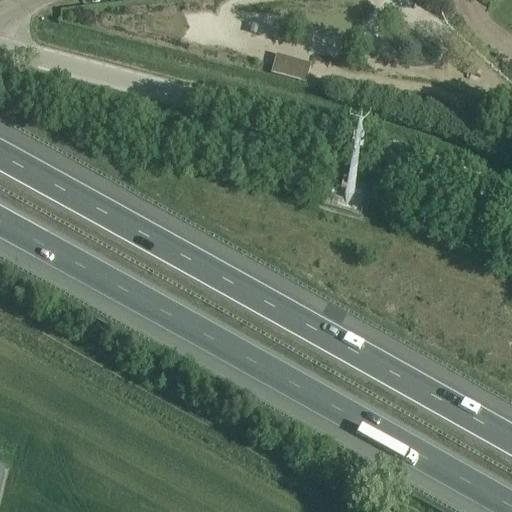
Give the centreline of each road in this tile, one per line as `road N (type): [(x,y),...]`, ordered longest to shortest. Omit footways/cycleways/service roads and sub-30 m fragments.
road 1 (motorway): [(0,223),(511,509)]
road 2 (motorway): [(511,439),(0,155)]
road 3 (unclassified): [(511,201),(385,151),(0,50)]
